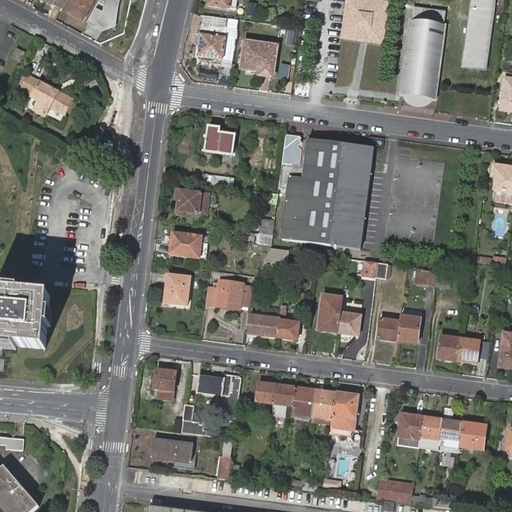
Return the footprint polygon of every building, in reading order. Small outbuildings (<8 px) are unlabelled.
[(54,5),(63,10),(68,0),(39,0),(53,7),(54,5)] [(84,22),(95,0),(75,0),(68,13),(84,22)] [(120,0),(99,0),(87,25),(101,33),(116,28),(120,0)] [(210,0),(210,6),(238,10),(239,0),(210,0)] [(345,0),(341,39),(364,42),(384,44),(389,2),(375,0),(345,0)] [(487,71),(496,0),(472,0),(464,68),(487,71)] [(260,3),(251,2),(249,15),(259,16),(260,3)] [(411,20),(401,93),(438,98),(447,25),(444,25),(446,11),(414,7),(412,20),(411,20)] [(204,45),(202,57),(223,60),(223,58),(226,37),(227,27),(203,23),(202,35),(201,44),(204,45)] [(232,38),(226,37),(223,58),(229,59),(232,38)] [(248,39),(243,68),(261,71),(261,74),(274,76),(278,43),(248,39)] [(21,63),(25,54),(17,49),(12,58),(21,63)] [(511,80),(507,80),(505,90),(504,103),(502,112),(511,113),(511,80)] [(73,99),(41,81),(33,96),(40,100),(35,110),(46,116),(51,106),(65,114),(73,99)] [(438,98),(401,93),(400,97),(437,103),(438,98)] [(205,151),(235,155),(237,136),(221,134),(221,128),(209,126),(205,151)] [(360,250),(371,149),(323,142),(323,140),(313,139),(313,141),(312,141),(306,144),(303,139),(288,137),(281,190),(291,191),(284,240),(360,250)] [(511,169),(495,167),(493,178),(497,178),(495,192),(494,202),(511,204),(511,169)] [(235,178),(205,174),(204,183),(234,187),(235,178)] [(179,212),(208,216),(211,196),(179,192),(178,202),(180,202),(179,212)] [(264,221),(262,236),(275,237),(277,222),(264,221)] [(195,244),(196,237),(174,234),(171,256),(200,260),(203,245),(195,244)] [(204,238),(196,237),(195,244),(203,245),(204,238)] [(290,263),(291,253),(273,250),(265,264),(275,265),(275,262),(290,263)] [(505,258),(496,257),(495,265),(504,266),(505,258)] [(380,277),(382,265),(373,264),(372,275),(380,277)] [(389,282),(391,266),(382,265),(380,277),(380,280),(389,282)] [(438,289),(441,274),(420,271),(418,286),(438,289)] [(456,276),(441,274),(438,289),(454,291),(456,276)] [(170,294),(168,304),(188,307),(191,278),(169,275),(166,293),(170,294)] [(211,288),(208,306),(216,307),(217,303),(241,306),(244,287),(245,285),(221,281),(219,289),(211,288)] [(253,288),(244,287),(241,306),(250,307),(253,288)] [(0,344),(4,345),(17,346),(46,348),(48,326),(50,311),(51,295),(22,293),(8,292),(0,291),(0,344)] [(344,313),(346,299),(325,296),(320,330),(341,333),(344,313)] [(279,338),(283,311),(280,311),(278,319),(270,318),(268,317),(268,312),(264,311),(263,317),(257,316),(255,335),(279,338)] [(288,312),(283,311),(279,338),(299,341),(302,324),(287,322),(288,312)] [(364,316),(344,313),(341,333),(361,336),(364,316)] [(424,320),(404,316),(403,323),(400,342),(420,344),(424,320)] [(400,342),(403,323),(383,320),(380,339),(400,342)] [(511,334),(505,334),(500,367),(511,369),(511,334)] [(459,362),(462,339),(443,336),(440,356),(445,357),(445,360),(459,362)] [(482,342),(462,339),(459,362),(475,364),(475,361),(479,362),(482,342)] [(178,373),(158,370),(155,390),(160,391),(159,399),(174,402),(178,373)] [(227,380),(201,376),(199,392),(224,396),(230,397),(228,413),(233,414),(232,418),(239,419),(244,380),(227,377),(227,380)] [(257,404),(275,406),(278,387),(261,385),(257,404)] [(278,387),(275,406),(274,417),(287,419),(289,408),(296,409),(299,390),(278,387)] [(296,409),(295,417),(315,420),(315,419),(318,393),(299,390),(296,409)] [(334,427),(338,396),(318,393),(315,419),(330,420),(330,426),(334,427)] [(360,399),(338,396),(334,427),(333,433),(355,436),(360,399)] [(187,408),(185,424),(183,434),(205,438),(207,427),(194,425),(196,409),(187,408)] [(420,450),(420,449),(424,419),(399,415),(396,427),(401,428),(398,447),(420,450)] [(420,449),(440,451),(444,422),(424,419),(420,449)] [(440,451),(460,453),(461,447),(464,424),(444,422),(440,451)] [(178,423),(176,434),(183,434),(185,424),(178,423)] [(488,428),(464,424),(461,447),(484,450),(488,428)] [(26,440),(0,437),(0,444),(7,445),(7,449),(25,450),(26,440)] [(164,448),(162,459),(176,461),(179,442),(152,439),(151,447),(164,448)] [(179,442),(176,461),(182,462),(185,443),(179,442)] [(149,457),(162,459),(164,448),(151,447),(149,457)] [(220,480),(220,481),(230,482),(233,463),(223,461),(220,480)] [(235,467),(233,481),(240,482),(242,469),(235,467)] [(0,471),(0,506),(4,511),(34,511),(39,509),(4,468),(0,471)] [(382,482),(379,500),(387,501),(389,483),(382,482)] [(389,483),(387,501),(412,504),(413,497),(404,495),(405,485),(389,483)] [(305,492),(325,495),(325,494),(326,488),(306,485),(306,492),(305,492)] [(404,495),(413,497),(414,486),(405,485),(404,495)] [(413,506),(432,509),(432,508),(433,501),(414,499),(413,506)] [(432,508),(432,509),(441,510),(442,510),(443,503),(433,501),(432,508)] [(395,511),(396,504),(387,503),(386,511),(387,511),(395,511)]
